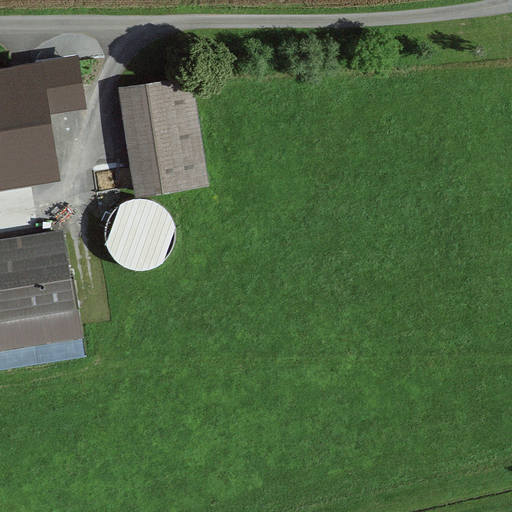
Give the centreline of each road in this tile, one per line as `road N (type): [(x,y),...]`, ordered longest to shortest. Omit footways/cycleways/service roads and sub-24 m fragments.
road 1 (track): [(0,28),(436,17),(511,6)]
road 2 (unknown): [(142,23),(89,110),(62,201),(0,216)]
